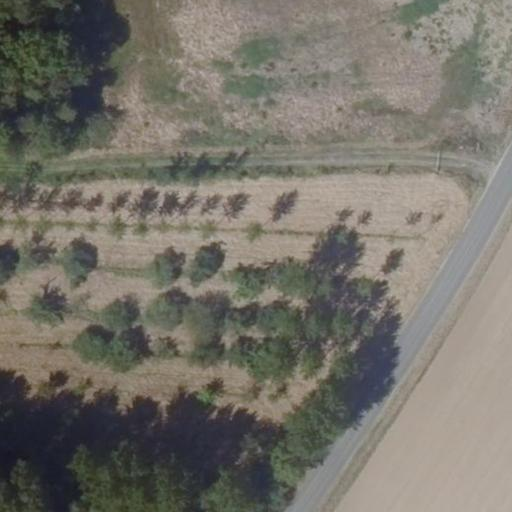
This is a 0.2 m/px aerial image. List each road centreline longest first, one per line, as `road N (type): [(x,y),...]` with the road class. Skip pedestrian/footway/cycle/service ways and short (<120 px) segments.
road 1 (track): [(511,171),(450,154),(0,163)]
road 2 (unclassified): [(511,172),(304,511)]
